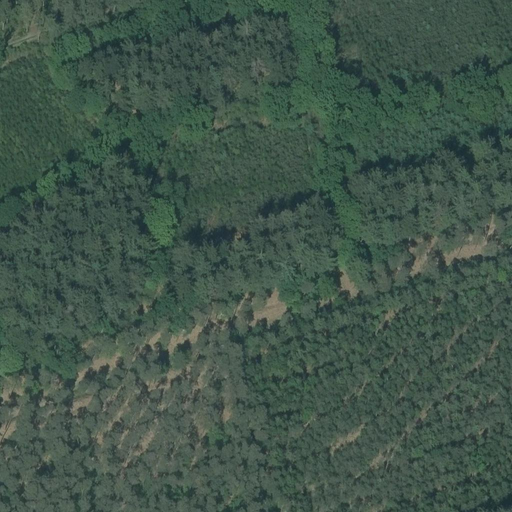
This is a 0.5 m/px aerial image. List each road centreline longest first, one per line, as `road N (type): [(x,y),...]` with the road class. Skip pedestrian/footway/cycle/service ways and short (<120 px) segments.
road 1 (track): [(511,245),(0,408)]
road 2 (track): [(291,0),(364,292)]
road 3 (track): [(38,0),(53,36),(152,0)]
